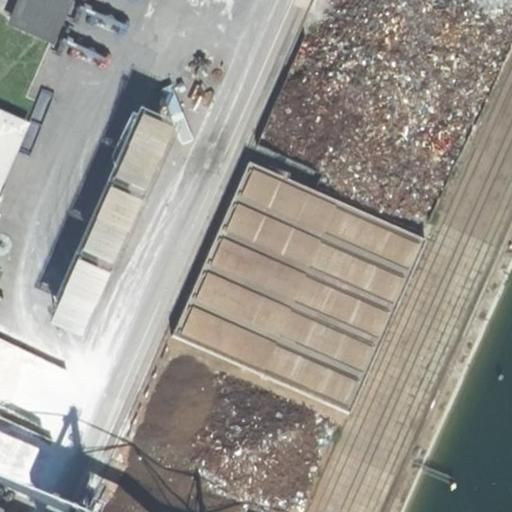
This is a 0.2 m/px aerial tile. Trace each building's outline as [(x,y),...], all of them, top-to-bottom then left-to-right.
[(21,0),(12,23),(51,40),(68,0),(21,0)] [(0,184),(26,126),(0,114),(0,184)] [(134,130),(131,137),(132,143),(135,149),(140,154),(146,156),(153,155),(159,151),(162,145),(163,139),(162,132),(158,127),(152,124),(145,123),(139,126),(134,130)] [(119,163),(117,169),(117,176),(120,182),(126,186),(132,188),(139,187),(144,183),(148,177),(149,171),(148,164),(143,159),(137,156),(131,155),(124,158),(119,163)] [(425,241),(248,164),(171,337),(348,415),(425,241)] [(102,203),(99,209),(100,216),(103,222),(108,226),(114,228),(121,227),(127,223),(130,218),(132,211),(130,204),(126,199),(120,196),(113,196),(107,198),(102,203)] [(88,236),(85,242),(86,249),(89,255),(94,259),(100,261),(107,260),(113,256),(116,251),(118,244),(116,238),(112,232),(106,229),(99,229),(93,231),(88,236)]
